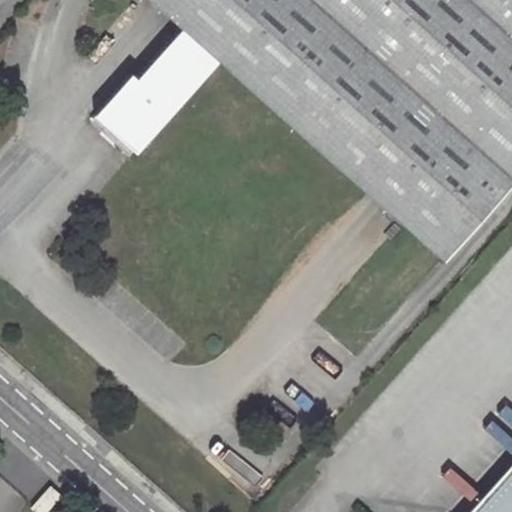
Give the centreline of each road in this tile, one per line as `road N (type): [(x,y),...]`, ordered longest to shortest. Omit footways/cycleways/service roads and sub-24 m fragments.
road 1 (unknown): [(0,220),(120,333),(170,369),(217,380),(242,371),(390,211)]
road 2 (unknown): [(0,213),(57,144),(79,0)]
road 3 (tertiary): [(0,397),(128,511)]
